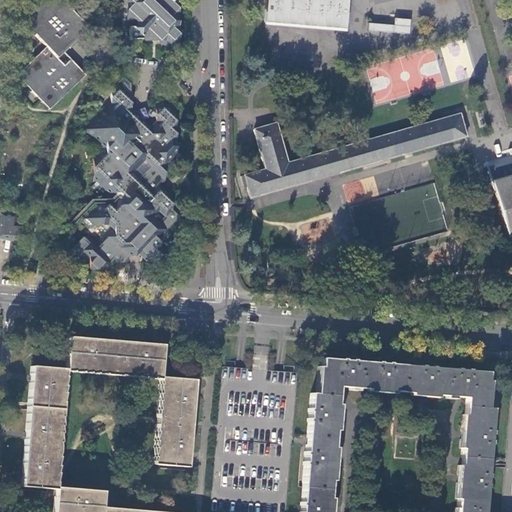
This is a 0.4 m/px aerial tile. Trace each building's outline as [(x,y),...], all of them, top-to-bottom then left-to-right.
[(56,58),(67,47),(64,43),(73,35),(76,39),(88,29),(86,28),(84,30),(80,27),(83,24),(65,5),(67,2),(65,0),(39,0),(18,19),(27,27),(24,30),(31,37),(33,35),(45,47),(56,58)] [(159,39),(171,51),(178,46),(176,0),(114,0),(126,10),(126,15),(126,23),(133,27),(129,27),(129,39),(141,39),(142,35),(146,39),(159,39)] [(267,0),(265,24),(348,31),(350,0),(267,0)] [(410,20),(393,18),(393,25),(367,23),(367,31),(408,34),(410,20)] [(64,43),(67,47),(70,44),(76,39),(73,35),(64,43)] [(48,110),(84,75),(75,66),(72,69),(67,64),(70,61),(70,60),(63,66),(56,58),(45,47),(15,75),(39,101),(41,99),(48,107),(46,108),(48,110)] [(75,66),(70,61),(67,64),(72,69),(75,66)] [(77,129),(97,149),(92,154),(92,182),(105,194),(105,205),(93,206),(83,215),(79,219),(86,224),(99,222),(106,228),(93,242),(87,237),(74,238),(63,250),(70,259),(82,258),(95,270),(109,269),(114,263),(129,263),(129,250),(134,251),(140,252),(152,262),(166,262),(172,255),(159,243),(178,224),(177,209),(171,203),(171,196),(165,191),(164,159),(175,146),(175,107),(168,101),(154,101),(154,121),(149,128),(130,110),(128,83),(112,77),(108,83),(108,97),(77,129)] [(245,176),(252,199),(465,137),(459,114),(441,119),(287,163),(276,123),(274,124),(253,130),(265,170),(245,176)] [(511,159),(487,167),(507,240),(511,238),(511,159)] [(16,212),(0,210),(0,238),(23,241),(24,231),(22,228),(15,220),(16,212)] [(66,337),(63,369),(63,372),(157,380),(158,376),(160,345),(66,337)] [(393,391),(401,392),(404,365),(389,364),(390,363),(378,362),(375,361),(375,363),(353,361),(353,360),(338,359),(332,358),(320,358),(319,367),(317,367),(314,395),(310,394),(309,410),(308,409),(307,422),(308,423),(306,441),(305,448),(305,452),(304,452),(303,465),(304,466),(302,488),(300,502),(299,511),(329,511),(331,498),(327,498),(329,480),(332,481),(334,459),(335,447),(332,447),(333,441),(333,430),(336,430),(338,405),(336,404),(337,386),(342,387),(348,387),(348,390),(357,391),(357,388),(366,389),(366,392),(392,394),(393,391)] [(461,448),(460,456),(488,459),(489,445),(490,445),(491,432),(489,432),(491,409),(486,408),(489,380),(486,380),(487,372),(468,371),(468,369),(455,368),(455,369),(432,367),(428,366),(418,365),(418,366),(404,365),(401,392),(410,393),(410,396),(424,397),(436,398),(436,395),(446,395),(446,399),(454,400),(454,396),(465,397),(464,415),(461,415),(458,448),(461,448)] [(63,372),(63,369),(29,366),(19,486),(53,489),(53,486),(63,372)] [(209,511),(220,511),(284,511),(290,439),(296,373),(293,373),(260,370),(243,369),(221,367),(216,427),(209,511)] [(164,377),(158,376),(157,380),(150,464),(184,467),(185,454),(188,423),(191,391),(192,379),(164,377)] [(511,511),(511,391),(500,511),(511,511)] [(488,459),(460,456),(460,461),(459,466),(457,465),(455,498),(457,499),(457,508),(454,508),(453,511),(483,511),(486,488),(487,488),(488,475),(486,475),(487,463),(488,459)] [(58,486),(53,486),(53,489),(53,491),(51,511),(99,511),(100,507),(101,490),(58,486)]
